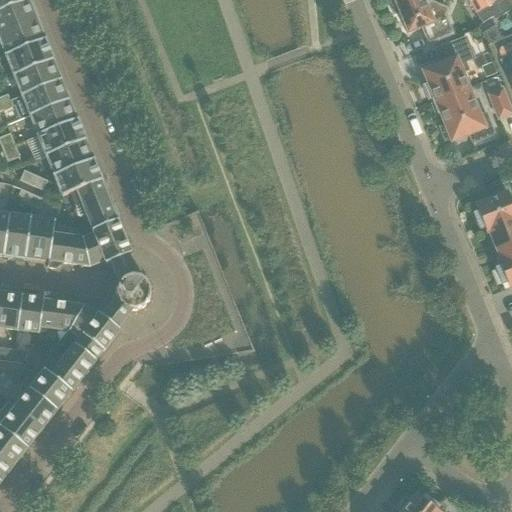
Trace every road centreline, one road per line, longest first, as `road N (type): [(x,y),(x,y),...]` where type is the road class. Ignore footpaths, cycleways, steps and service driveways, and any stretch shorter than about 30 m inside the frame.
road 1 (residential): [(0,509),(120,360),(173,328),(183,309),(178,269),(140,231),(47,0)]
road 2 (residential): [(429,195),(348,0)]
road 3 (residential): [(488,343),(429,195)]
road 4 (residential): [(405,451),(488,343)]
road 5 (residential): [(511,492),(460,490),(405,451)]
